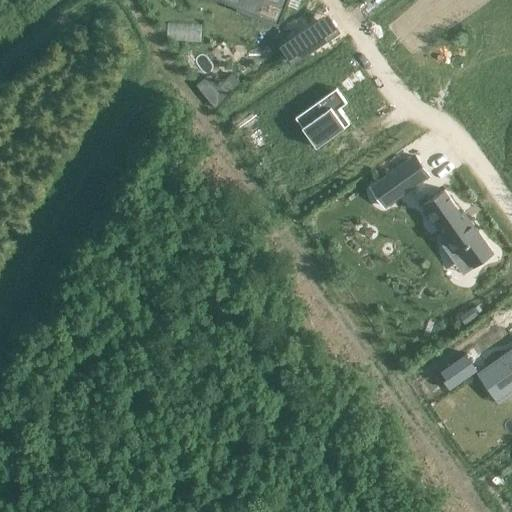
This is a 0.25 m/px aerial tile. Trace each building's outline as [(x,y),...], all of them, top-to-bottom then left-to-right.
[(244,0),(241,8),(278,23),(287,0),(244,0)] [(315,49),(303,31),(280,47),(292,65),(315,49)] [(336,88),(295,117),(316,148),(351,123),(340,108),(347,103),(336,88)] [(397,170),(370,190),(384,209),(411,190),(397,170)] [(443,191),(423,205),(453,248),(456,246),(472,269),(494,253),(460,205),(455,208),(443,191)] [(511,348),(484,368),(506,399),(511,394),(511,348)]
